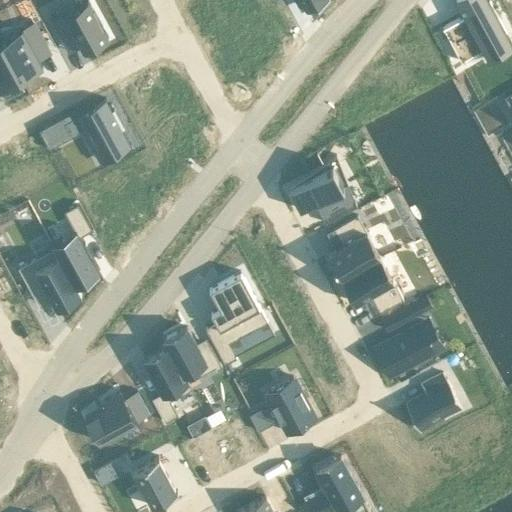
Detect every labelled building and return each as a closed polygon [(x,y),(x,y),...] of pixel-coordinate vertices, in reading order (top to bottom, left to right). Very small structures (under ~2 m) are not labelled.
[(88,0),(85,0),(51,19),(65,45),(77,38),(81,45),(84,50),(108,37),(88,0)] [(198,15),(212,8),(207,0),(197,0),(191,3),(198,15)] [(260,0),(242,10),(264,52),(287,40),(269,7),(280,1),(279,0),(260,0)] [(295,0),(300,10),(306,7),(318,0),(295,0)] [(455,0),(464,15),(443,26),(461,60),(482,48),(488,58),(507,47),(511,44),(511,42),(489,1),(490,1),(489,0),(455,0)] [(224,12),(202,23),(221,59),(234,52),(244,70),(267,58),(264,52),(242,10),(227,18),(224,12)] [(34,20),(0,38),(0,41),(20,78),(43,65),(39,59),(35,52),(47,45),(34,20)] [(0,41),(0,88),(20,78),(0,41)] [(94,106),(64,122),(71,134),(81,128),(100,163),(116,154),(118,153),(117,150),(129,144),(129,145),(131,144),(122,128),(124,127),(114,108),(112,109),(105,97),(104,98),(104,100),(94,106)] [(327,160),(288,188),(300,208),(313,201),(323,218),(325,222),(357,205),(355,201),(339,161),(336,154),(327,160)] [(5,157),(0,159),(0,191),(18,181),(16,178),(5,157)] [(113,199),(94,209),(103,225),(122,215),(124,219),(170,194),(155,166),(109,191),(113,199)] [(74,229),(52,242),(81,295),(81,294),(76,284),(99,271),(84,243),(85,243),(85,242),(83,243),(80,236),(93,229),(78,202),(64,210),(74,229)] [(335,249),(328,253),(342,277),(380,256),(357,215),(333,228),(342,245),(335,249)] [(54,247),(18,267),(33,293),(45,286),(57,308),(81,295),(52,242),(51,242),(54,247)] [(380,256),(342,277),(355,302),(362,298),(369,295),(378,312),(403,298),(380,256)] [(216,321),(205,327),(223,360),(235,354),(228,341),(267,320),(241,270),(209,288),(220,307),(211,312),(216,321)] [(405,305),(381,318),(387,329),(410,316),(405,305)] [(424,320),(375,346),(389,373),(439,346),(424,320)] [(187,326),(164,338),(191,388),(192,387),(188,380),(220,363),(222,366),(222,365),(210,343),(199,349),(196,342),(187,326)] [(167,346),(145,358),(163,391),(152,397),(165,421),(165,420),(164,418),(176,411),(177,414),(178,414),(170,399),(191,388),(164,338),(163,339),(167,346)] [(425,392),(406,403),(420,429),(442,417),(462,406),(456,394),(443,371),(421,383),(425,392)] [(293,376),(265,391),(271,402),(280,418),(287,431),(315,416),(293,376)] [(106,404),(85,416),(99,440),(149,412),(137,389),(124,396),(121,389),(104,399),(106,404)] [(259,408),(249,414),(258,430),(268,425),(259,408)] [(326,487),(305,499),(312,511),(329,511),(337,508),(339,511),(352,511),(368,504),(341,454),(316,468),(324,484),(326,487)] [(159,455),(132,470),(133,471),(134,470),(152,503),(150,504),(151,505),(178,490),(177,489),(176,490),(158,457),(159,457),(159,455)] [(274,511),(265,495),(237,511),(274,511)]
